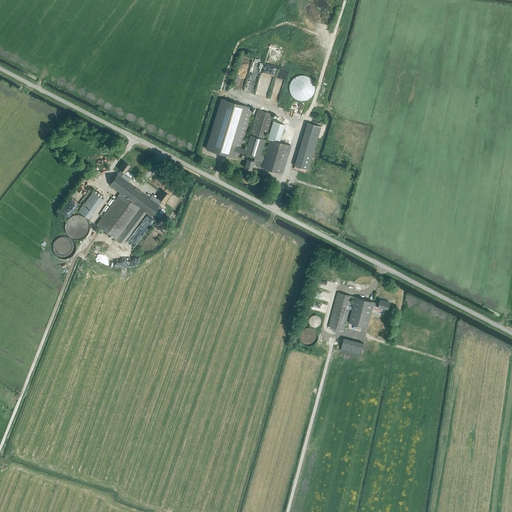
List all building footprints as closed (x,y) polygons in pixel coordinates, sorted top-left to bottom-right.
[(289,86),(289,88),(289,89),(289,91),(290,92),(291,94),(291,95),(292,96),(294,97),(295,98),(296,99),(298,100),(299,100),(301,100),(302,100),(304,100),(305,100),(307,99),(308,98),(310,97),(311,96),(312,95),(313,94),(313,92),(314,91),(314,89),(314,88),(314,86),(314,84),(313,83),(313,82),(312,80),(311,79),(310,78),(308,77),(307,76),(305,76),(304,75),(302,75),(301,75),(299,75),(298,76),(296,76),(295,77),(294,78),(292,79),(291,80),(291,82),(290,83),(289,84),(289,86)] [(253,164),(262,166),(261,167),(282,173),(290,145),(279,142),(270,139),(265,156),(261,154),(272,114),(257,109),(248,142),(243,140),(252,108),(221,99),(206,150),(237,159),(239,152),(254,157),(253,161),(247,159),(244,168),(251,170),(253,164)] [(267,138),(270,139),(279,142),(285,124),(272,121),(267,138)] [(320,126),(307,122),(294,165),(308,169),(320,126)] [(121,170),(118,174),(117,174),(109,185),(120,193),(96,225),(102,229),(104,230),(106,232),(138,190),(127,181),(129,178),(124,174),(124,173),(125,173),(130,166),(125,162),(121,166),(119,168),(120,168),(119,169),(121,170)] [(164,191),(158,198),(158,199),(152,195),(149,198),(138,190),(106,232),(111,236),(114,237),(120,243),(144,211),(151,216),(159,205),(162,201),(163,202),(164,201),(164,202),(166,200),(165,199),(169,195),(164,191)] [(78,211),(88,219),(103,199),(93,191),(78,211)] [(83,221),(82,220),(80,219),(79,218),(78,218),(76,218),(75,218),(74,218),(72,218),(71,219),(70,220),(69,221),(68,222),(67,223),(67,224),(66,225),(66,227),(66,228),(66,230),(67,231),(67,232),(68,233),(69,234),(70,235),(71,236),(72,237),(74,237),(75,237),(76,237),(78,237),(79,237),(80,236),(81,235),(83,234),(83,233),(84,232),(85,231),(85,230),(85,228),(85,227),(85,226),(85,224),(84,223),(83,222),(83,221)] [(72,239),(70,238),(69,237),(68,236),(66,236),(65,236),(63,236),(62,236),(60,236),(59,236),(58,237),(56,238),(55,239),(54,240),(53,241),(53,243),(52,244),(52,246),(52,247),(52,249),(52,250),(53,252),(54,253),(54,254),(55,255),(57,256),(58,257),(59,258),(61,258),(62,258),(64,259),(65,258),(67,258),(68,258),(69,257),(71,256),(72,255),(73,254),(74,253),(74,251),(75,250),(75,248),(75,247),(75,245),(75,244),(74,243),(73,241),(73,240),(72,239)] [(347,279),(346,285),(364,289),(365,283),(347,279)] [(390,302),(383,300),(380,300),(379,304),(374,302),(355,297),(353,296),(338,292),(328,326),(343,330),(352,298),(355,299),(349,322),(367,327),(373,305),(378,307),(388,310),(390,302)] [(310,320),(310,321),(310,322),(310,323),(310,324),(311,325),(312,325),(313,326),(314,326),(315,326),(316,326),(317,326),(318,325),(319,325),(320,324),(320,323),(320,322),(321,321),(320,320),(320,319),(320,318),(319,317),(318,316),(317,316),(316,315),(315,315),(314,315),(313,316),(312,316),(311,317),(310,318),(310,319),(310,320)] [(360,354),(363,343),(344,338),(341,349),(360,354)]
